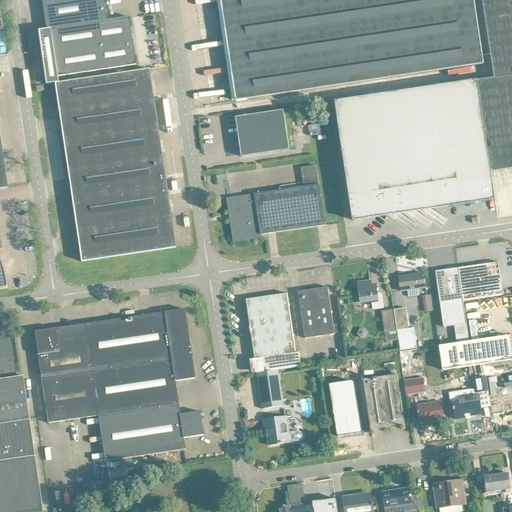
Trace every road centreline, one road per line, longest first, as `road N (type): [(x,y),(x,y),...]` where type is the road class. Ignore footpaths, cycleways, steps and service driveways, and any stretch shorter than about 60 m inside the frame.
road 1 (unclassified): [(207,274),(511,233)]
road 2 (unclassified): [(49,297),(7,0)]
road 3 (unclassified): [(207,274),(168,0)]
road 4 (unclassified): [(238,480),(511,443)]
road 5 (unclassified): [(238,480),(207,274)]
road 6 (unclassified): [(49,297),(207,274)]
